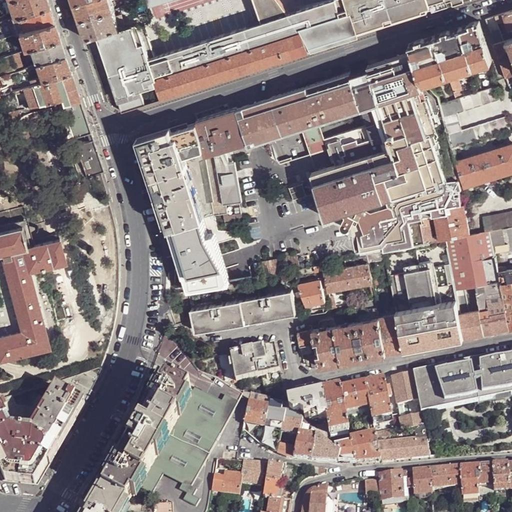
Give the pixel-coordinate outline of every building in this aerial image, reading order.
[(9,0),(13,10),(13,12),(15,17),(20,15),(50,5),(48,0),(9,0)] [(81,18),(81,21),(115,10),(111,0),(87,0),(76,4),(79,12),(81,18)] [(155,57),(145,26),(142,26),(139,25),(137,22),(157,85),(162,98),(310,50),(309,48),(313,47),(313,49),(463,0),(326,0),(262,21),(155,57)] [(145,0),(148,9),(176,0),(145,0)] [(254,0),(262,21),(326,0),(322,0),(285,8),(278,0),(254,0)] [(6,1),(0,3),(2,8),(4,16),(10,13),(6,1)] [(50,5),(20,15),(25,32),(56,21),(52,10),(50,5)] [(85,32),(87,39),(99,35),(121,28),(115,10),(81,21),(85,32)] [(509,39),(511,38),(511,10),(505,13),(496,15),(498,20),(502,34),(505,41),(509,39)] [(15,17),(13,18),(18,35),(20,34),(25,32),(20,15),(15,17)] [(13,18),(0,22),(0,25),(3,35),(4,35),(5,39),(12,37),(15,36),(18,35),(13,18)] [(25,32),(20,34),(24,47),(25,50),(30,49),(31,48),(61,38),(57,27),(56,21),(25,32)] [(480,21),(461,27),(473,60),(491,55),(480,21)] [(157,85),(137,22),(121,28),(99,35),(112,76),(124,111),(147,103),(143,90),(157,85)] [(461,27),(436,35),(447,68),(461,64),(463,69),(474,66),(473,60),(461,27)] [(436,35),(410,44),(412,51),(418,69),(420,75),(421,76),(435,72),(437,77),(448,74),(447,68),(436,35)] [(61,38),(31,48),(37,66),(66,55),(63,43),(61,38)] [(511,75),(511,67),(505,48),(511,46),(509,39),(505,41),(496,44),(507,77),(511,75)] [(248,104),(237,108),(249,142),(250,144),(260,141),(363,107),(372,133),(341,143),(342,145),(336,147),(338,155),(341,154),(343,161),(333,165),(310,172),(326,221),(333,219),(332,215),(339,212),(359,206),(384,198),(386,206),(391,207),(393,216),(370,223),(367,227),(368,232),(363,234),(360,235),(363,251),(359,252),(360,256),(362,256),(367,255),(384,251),(415,245),(410,221),(422,218),(424,218),(422,211),(433,209),(435,216),(437,215),(448,213),(447,209),(462,206),(459,188),(462,188),(456,162),(452,147),(449,133),(447,125),(444,116),(441,103),(439,94),(425,81),(421,76),(420,75),(418,69),(412,51),(248,104)] [(18,53),(11,56),(15,67),(22,64),(18,53)] [(66,55),(37,66),(38,68),(41,77),(43,82),(72,71),(68,60),(66,55)] [(491,55),(473,60),(474,66),(492,61),(491,55)] [(461,64),(447,68),(448,74),(463,69),(461,64)] [(32,86),(25,88),(26,92),(30,107),(31,108),(62,99),(64,104),(81,99),(78,91),(74,77),(72,71),(43,82),(32,86)] [(435,72),(421,76),(425,81),(437,77),(435,72)] [(41,77),(30,81),(31,82),(32,86),(43,82),(41,77)] [(496,86),(488,88),(492,102),(501,99),(497,86),(496,86)] [(482,90),(479,91),(483,104),(492,102),(488,88),(482,90)] [(483,104),(479,91),(470,94),(474,107),(483,104)] [(470,94),(461,96),(466,110),(474,107),(470,94)] [(445,101),(441,103),(444,116),(458,112),(466,110),(461,96),(456,98),(445,101)] [(64,104),(63,105),(70,129),(73,138),(85,134),(92,132),(81,99),(64,104)] [(197,119),(198,122),(201,132),(210,175),(209,180),(212,201),(211,202),(212,215),(214,214),(214,215),(227,213),(226,204),(242,201),(235,161),(227,162),(226,150),(249,142),(237,108),(237,106),(197,119)] [(20,110),(1,116),(2,120),(3,123),(32,114),(31,108),(30,107),(20,110)] [(458,112),(444,116),(447,125),(460,121),(458,112)] [(507,116),(498,118),(502,132),(511,129),(507,116)] [(498,118),(489,121),(493,134),(502,132),(498,118)] [(460,121),(447,125),(449,133),(463,129),(460,121)] [(489,121),(480,124),(484,137),(493,134),(489,121)] [(170,223),(172,228),(203,218),(212,215),(211,202),(212,201),(209,180),(210,175),(201,132),(198,122),(143,139),(157,182),(170,223)] [(480,124),(471,126),(476,140),(484,137),(480,124)] [(463,129),(449,133),(452,147),(476,140),(471,126),(463,129)] [(76,145),(80,157),(86,177),(101,172),(105,171),(101,158),(98,151),(94,139),(76,145)] [(333,165),(343,161),(341,154),(338,155),(336,147),(342,145),(341,143),(327,148),(333,165)] [(511,145),(502,148),(487,153),(472,157),(457,162),(466,192),(473,190),(472,186),(471,183),(479,180),(494,175),(509,171),(511,170),(511,145)] [(494,175),(479,180),(471,183),(472,186),(511,174),(511,170),(509,171),(494,175)] [(301,183),(288,187),(292,199),(305,195),(301,183)] [(462,206),(447,209),(448,213),(437,215),(439,225),(441,236),(442,240),(446,239),(469,234),(467,224),(465,215),(463,205),(462,206)] [(359,206),(339,212),(342,222),(342,224),(342,225),(343,227),(344,228),(345,228),(346,229),(347,229),(348,228),(350,227),(354,218),(356,214),(360,216),(358,220),(363,234),(368,232),(367,227),(370,223),(393,216),(391,207),(386,206),(369,212),(359,206)] [(511,210),(484,216),(487,231),(490,230),(502,228),(511,225),(511,210)] [(424,218),(422,218),(423,223),(420,224),(421,229),(430,227),(428,217),(424,218)] [(28,246),(34,244),(27,218),(0,225),(0,231),(22,226),(28,246)] [(205,238),(200,219),(172,228),(191,292),(229,283),(213,235),(205,238)] [(0,254),(2,254),(24,248),(28,247),(28,246),(22,226),(0,231),(0,254)] [(430,227),(421,229),(425,243),(442,240),(441,236),(433,238),(430,227)] [(490,230),(494,249),(505,247),(502,228),(490,230)] [(474,331),(476,331),(468,296),(467,296),(465,287),(476,285),(483,317),(482,317),(485,334),(510,329),(506,312),(502,291),(500,280),(498,272),(498,268),(495,256),(494,249),(490,230),(487,231),(471,234),(469,234),(446,239),(451,262),(456,289),(457,292),(458,297),(465,333),(474,331)] [(60,237),(48,240),(54,263),(66,260),(60,237)] [(34,244),(28,246),(28,247),(24,248),(30,270),(54,263),(48,240),(34,244)] [(494,249),(495,256),(509,253),(508,247),(505,247),(494,249)] [(24,248),(2,254),(4,260),(14,297),(23,331),(45,325),(30,270),(24,248)] [(384,251),(367,255),(368,262),(386,259),(384,251)] [(298,254),(289,255),(287,255),(288,257),(257,263),(260,277),(283,272),(290,270),(290,267),(292,266),(301,265),(298,254)] [(360,256),(349,259),(349,263),(350,266),(353,266),(352,263),(355,263),(355,265),(364,264),(362,256),(360,256)] [(0,279),(5,299),(15,333),(23,331),(14,297),(4,260),(0,261),(0,279)] [(334,261),(322,264),(324,270),(324,272),(336,269),(336,266),(334,261)] [(451,262),(426,267),(435,313),(441,342),(467,337),(465,333),(458,297),(457,292),(456,289),(451,262)] [(350,266),(346,268),(350,287),(373,282),(372,278),(369,263),(364,264),(355,265),(353,266),(350,266)] [(426,267),(389,274),(397,313),(398,320),(435,313),(426,267)] [(336,269),(324,272),(329,292),(350,287),(346,268),(339,269),(336,269)] [(511,268),(498,272),(500,280),(502,291),(506,312),(510,329),(511,328),(511,268)] [(386,275),(372,278),(373,282),(373,285),(387,283),(386,275)] [(321,280),(299,284),(298,285),(306,306),(307,306),(326,301),(321,280)] [(292,289),(241,300),(246,322),(297,312),(292,289)] [(0,336),(15,333),(5,299),(0,300),(0,336)] [(246,322),(241,300),(191,311),(196,333),(246,322)] [(397,313),(380,317),(387,353),(404,350),(398,320),(397,313)] [(435,313),(398,320),(404,350),(441,342),(435,313)] [(380,317),(357,321),(364,358),(387,353),(380,317)] [(321,321),(319,323),(320,329),(336,326),(334,318),(321,321)] [(357,321),(336,326),(343,362),(364,358),(357,321)] [(0,336),(0,356),(1,360),(28,352),(51,346),(45,325),(23,331),(15,333),(0,336)] [(320,329),(313,330),(315,343),(317,353),(320,367),(343,362),(336,326),(320,329)] [(310,330),(298,333),(301,346),(315,343),(313,330),(310,330)] [(275,346),(231,355),(237,382),(263,377),(281,373),(275,346)] [(493,357),(414,374),(416,388),(422,413),(450,407),(511,395),(511,352),(493,357)] [(317,353),(310,355),(312,368),(320,367),(317,353)] [(231,355),(221,357),(225,375),(228,374),(229,376),(230,381),(234,380),(235,383),(238,383),(237,382),(231,355)] [(52,384),(86,402),(95,386),(103,370),(102,369),(100,369),(52,384)] [(281,373),(263,377),(266,394),(284,391),(281,373)] [(414,374),(392,378),(402,429),(402,431),(413,429),(424,427),(422,418),(422,414),(405,417),(402,404),(419,401),(416,388),(414,374)] [(176,380),(168,375),(158,393),(156,396),(140,424),(116,466),(103,488),(128,502),(132,495),(134,496),(140,486),(191,397),(189,396),(193,390),(184,384),(185,383),(177,378),(176,380)] [(167,502),(168,501),(180,508),(184,501),(188,495),(180,490),(184,484),(192,488),(239,405),(244,397),(246,393),(241,392),(219,378),(215,384),(203,377),(196,389),(195,389),(194,390),(195,391),(191,397),(140,486),(153,494),(167,502)] [(385,379),(364,383),(369,408),(370,412),(372,420),(391,416),(385,379)] [(364,383),(341,388),(345,412),(354,410),(369,408),(364,383)] [(81,411),(86,402),(52,384),(39,388),(30,391),(41,397),(51,403),(40,421),(33,433),(12,434),(6,423),(11,421),(0,400),(0,468),(5,480),(17,481),(38,483),(43,475),(52,459),(63,442),(72,426),(81,411)] [(341,388),(322,392),(327,419),(330,433),(348,429),(347,425),(347,422),(345,412),(341,388)] [(322,392),(288,398),(289,404),(289,409),(294,413),(300,411),(303,415),(304,419),(314,418),(315,421),(327,419),(322,392)] [(16,407),(10,397),(0,400),(11,421),(40,421),(51,403),(41,397),(33,410),(16,407)] [(270,407),(250,402),(246,424),(265,428),(266,425),(267,422),(267,420),(270,407)] [(284,406),(271,403),(270,407),(267,420),(285,424),(288,410),(283,409),(284,406)] [(294,413),(289,409),(288,410),(285,424),(283,431),(300,436),(300,434),(303,421),(294,413)] [(391,416),(372,420),(373,425),(373,426),(379,425),(393,422),(391,416)] [(390,431),(375,434),(380,462),(403,460),(430,458),(426,439),(425,432),(424,427),(413,429),(415,440),(392,443),(390,431)] [(322,433),(320,435),(322,438),(321,438),(331,448),(332,446),(331,438),(328,438),(322,433)] [(367,434),(350,438),(350,439),(351,443),(355,464),(380,462),(375,434),(375,433),(367,434)] [(317,437),(300,434),(300,436),(297,447),(295,454),(294,459),(312,460),(317,437)] [(323,461),(338,462),(339,455),(331,448),(321,438),(317,437),(312,460),(323,461)] [(269,445),(262,441),(261,446),(268,449),(269,445)] [(280,442),(279,447),(277,454),(287,458),(288,452),(295,454),(297,447),(280,442)] [(347,443),(332,446),(331,448),(339,455),(338,462),(355,464),(351,443),(347,443)] [(238,462),(226,461),(225,464),(225,468),(225,469),(240,466),(241,461),(239,461),(238,462)] [(265,464),(245,462),(243,476),(241,484),(261,487),(263,478),(263,475),(264,469),(265,464)] [(508,463),(493,465),(495,485),(495,491),(510,490),(508,463)] [(287,466),(270,464),(267,482),(284,483),(287,466)] [(493,465),(479,466),(480,486),(495,485),(493,465)] [(293,466),(287,466),(284,483),(287,484),(291,484),(293,466)] [(479,466),(461,467),(463,487),(464,497),(481,496),(479,466)] [(461,467),(431,470),(433,490),(463,487),(461,467)] [(223,469),(215,470),(214,476),(219,477),(222,478),(223,470),(223,469)] [(414,471),(413,472),(415,495),(433,494),(433,490),(431,470),(414,471)] [(402,472),(381,475),(383,501),(405,499),(402,472)] [(243,476),(224,473),(221,493),(239,496),(241,484),(243,476)] [(380,494),(380,481),(366,481),(367,495),(380,494)] [(284,483),(267,482),(264,499),(270,499),(281,501),(284,483)] [(192,488),(184,484),(180,490),(188,495),(188,494),(194,498),(198,491),(192,488)] [(304,507),(302,511),(323,511),(325,498),(327,485),(317,488),(314,489),(309,493),(306,497),(304,507)] [(122,511),(128,502),(103,488),(100,494),(89,511),(122,511)] [(194,498),(188,494),(188,495),(184,501),(197,509),(201,502),(194,498)] [(330,498),(325,498),(323,511),(333,511),(334,504),(330,498)] [(281,501),(270,499),(268,511),(267,511),(289,511),(292,502),(284,501),(281,501)]
